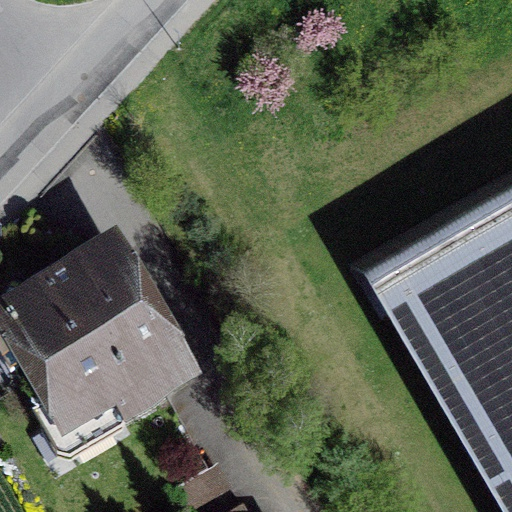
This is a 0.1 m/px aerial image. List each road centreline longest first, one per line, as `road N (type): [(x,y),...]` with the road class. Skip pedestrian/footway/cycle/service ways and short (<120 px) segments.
road 1 (residential): [(299,511),(67,111)]
road 2 (residential): [(167,0),(67,111)]
